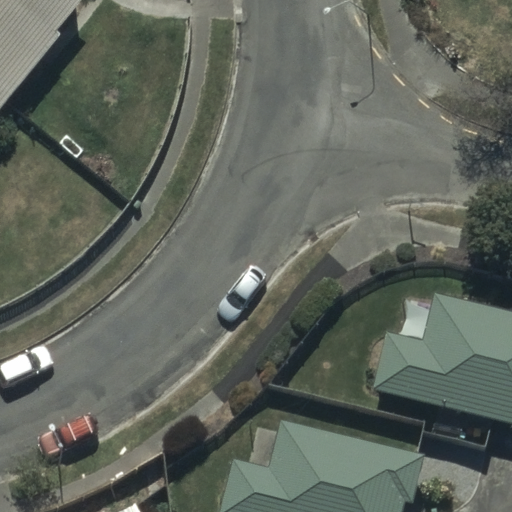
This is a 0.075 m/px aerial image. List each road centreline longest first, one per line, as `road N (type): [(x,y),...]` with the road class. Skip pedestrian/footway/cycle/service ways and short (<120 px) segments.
road 1 (residential): [(295,119),(233,246),(192,300),(145,344),(84,383),(0,420)]
road 2 (residential): [(295,119),(511,175)]
